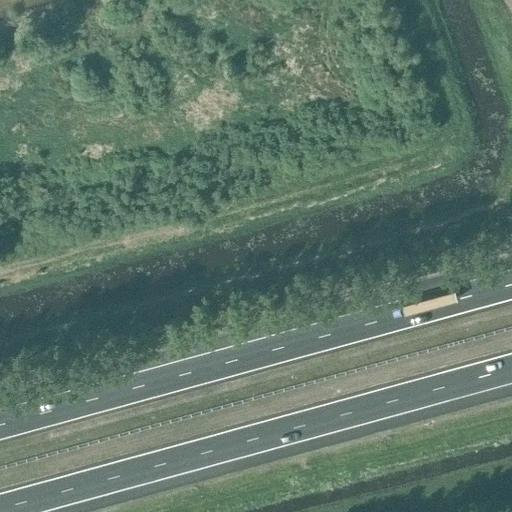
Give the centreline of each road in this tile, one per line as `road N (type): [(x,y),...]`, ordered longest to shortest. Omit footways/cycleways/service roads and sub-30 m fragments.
road 1 (motorway): [(0,510),(511,369)]
road 2 (motorway): [(511,285),(0,425)]
